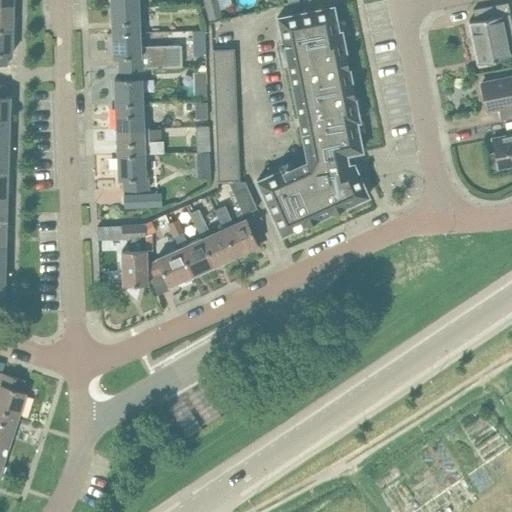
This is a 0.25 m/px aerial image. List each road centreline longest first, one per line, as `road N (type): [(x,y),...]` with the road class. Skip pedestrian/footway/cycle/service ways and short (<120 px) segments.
road 1 (residential): [(80,360),(115,358),(407,227),(444,220)]
road 2 (secondary): [(187,511),(511,298)]
road 3 (residential): [(80,360),(61,0)]
road 4 (track): [(256,511),(511,359)]
road 5 (residential): [(444,220),(402,7)]
road 6 (residential): [(57,511),(82,443),(80,360)]
